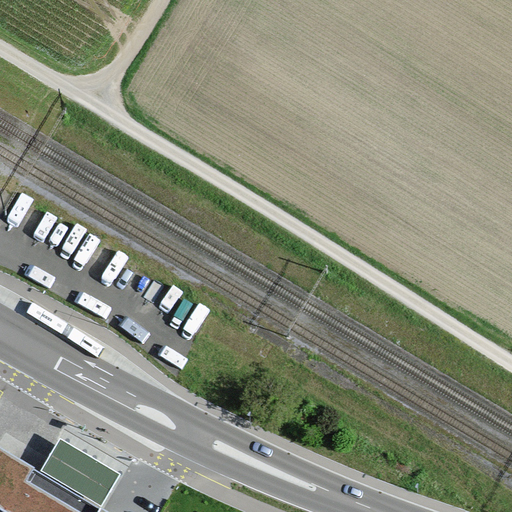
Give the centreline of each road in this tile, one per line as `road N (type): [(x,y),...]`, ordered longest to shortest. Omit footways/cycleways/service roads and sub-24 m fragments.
road 1 (track): [(0,46),(511,360)]
road 2 (primary): [(0,331),(216,443),(381,511)]
road 3 (track): [(94,103),(162,0)]
